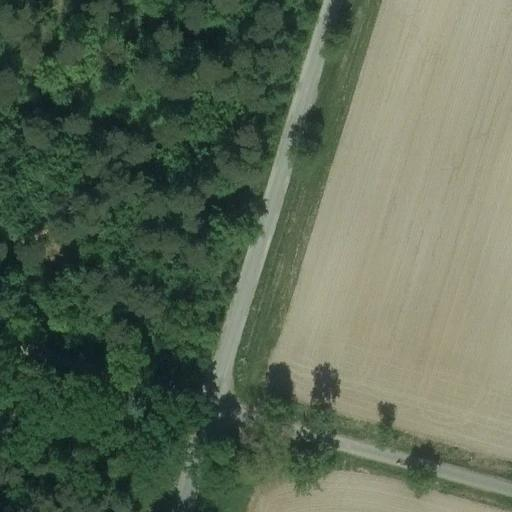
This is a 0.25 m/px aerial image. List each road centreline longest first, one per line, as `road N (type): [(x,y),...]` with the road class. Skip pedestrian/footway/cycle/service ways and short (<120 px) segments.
road 1 (unclassified): [(209,405),(333,0)]
road 2 (unclassified): [(511,488),(209,405)]
road 3 (track): [(0,336),(209,405)]
